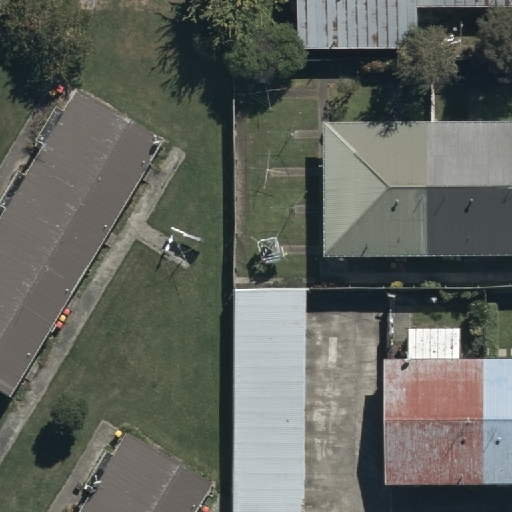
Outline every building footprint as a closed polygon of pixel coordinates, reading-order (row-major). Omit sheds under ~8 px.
[(511,0),(298,0),(299,35),(419,35),(418,0),(511,0)] [(0,224),(0,393),(10,399),(163,147),(78,96),(0,224)] [(511,117),(327,118),(327,248),(511,248),(511,117)] [(511,353),(462,353),(462,323),(409,323),(409,354),(386,354),(386,478),(511,478),(511,353)] [(77,511),(191,511),(209,482),(125,433),(77,511)]
